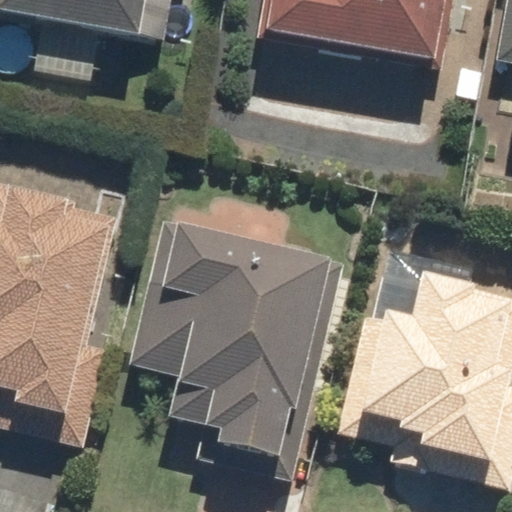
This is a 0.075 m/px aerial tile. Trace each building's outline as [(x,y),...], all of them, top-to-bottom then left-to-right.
[(181,0),(0,0),(0,35),(30,41),(23,83),(81,93),(87,58),(123,64),(125,51),(171,59),(181,0)] [(257,0),(247,55),(436,91),(452,0),(257,0)] [(511,0),(497,0),(484,77),(508,81),(499,136),(511,138),(511,0)] [(0,442),(76,460),(100,361),(81,356),(112,226),(0,199),(0,442)] [(339,276),(153,231),(117,381),(163,392),(153,438),(192,447),(186,473),(274,494),(287,442),(298,444),(339,276)] [(358,328),(329,448),(381,460),(377,475),(500,505),(511,455),(511,398),(500,396),(511,346),(511,312),(406,287),(394,336),(358,328)]
